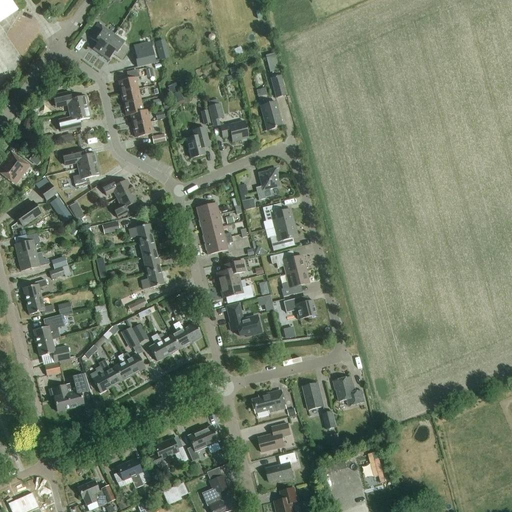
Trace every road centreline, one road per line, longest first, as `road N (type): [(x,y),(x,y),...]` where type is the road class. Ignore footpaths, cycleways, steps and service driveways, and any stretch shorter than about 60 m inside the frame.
road 1 (residential): [(224,388),(327,362),(342,350),(339,335),(290,158),(267,153),(176,189)]
road 2 (residential): [(224,388),(176,189)]
road 3 (residential): [(0,274),(48,466)]
road 4 (residential): [(176,189),(124,157),(98,78),(55,51)]
road 5 (residential): [(48,466),(224,388)]
road 6 (residential): [(254,511),(224,388)]
